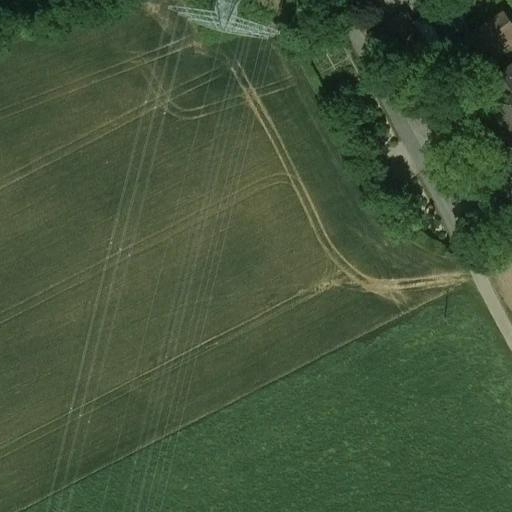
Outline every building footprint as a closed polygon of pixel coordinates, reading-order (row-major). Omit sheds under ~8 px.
[(413,23),(406,13),(386,26),(393,36),(420,76),(440,63),(432,51),(413,23)] [(440,40),(426,20),(419,19),(413,23),(432,51),(438,47),(440,40)] [(511,24),(509,20),(459,54),(471,71),(511,42),(511,24)] [(511,65),(487,82),(501,102),(511,94),(511,65)] [(511,94),(501,102),(487,111),(496,124),(501,132),(487,142),(490,146),(489,152),(496,162),(502,163),(509,174),(511,171),(511,94)]
